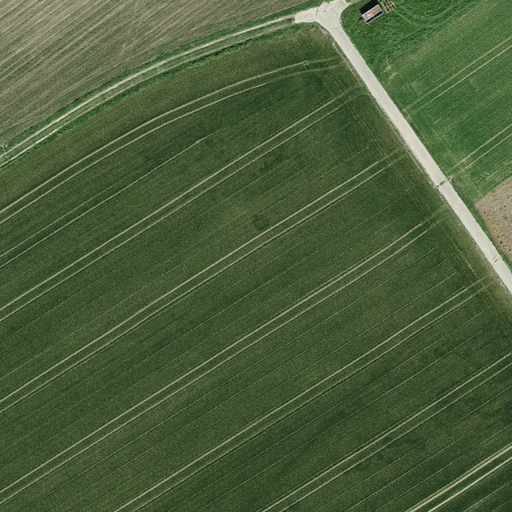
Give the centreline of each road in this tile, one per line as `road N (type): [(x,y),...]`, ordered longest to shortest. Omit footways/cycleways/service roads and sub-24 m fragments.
road 1 (track): [(0,158),(169,59),(332,0)]
road 2 (track): [(511,286),(316,5)]
